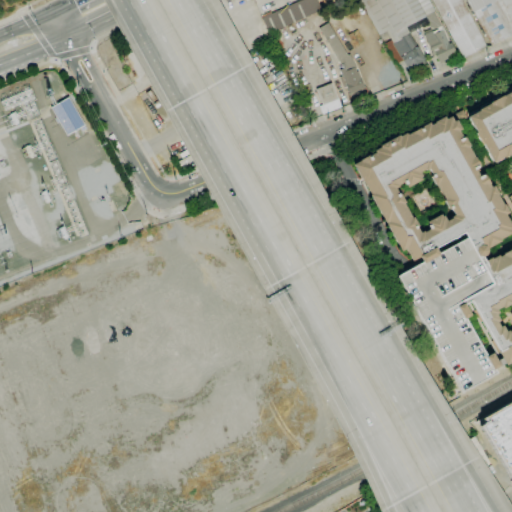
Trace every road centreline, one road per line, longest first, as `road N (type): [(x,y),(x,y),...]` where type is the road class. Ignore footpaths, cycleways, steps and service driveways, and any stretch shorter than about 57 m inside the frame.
road 1 (motorway): [(464,511),(179,0)]
road 2 (tertiary): [(511,60),(182,191),(161,192)]
road 3 (motorway): [(253,218),(416,511)]
road 4 (motorway): [(253,218),(258,255),(393,511)]
road 5 (motorway): [(132,0),(253,218)]
road 6 (tertiary): [(161,192),(69,39)]
road 7 (motorway): [(494,511),(434,406),(401,397)]
